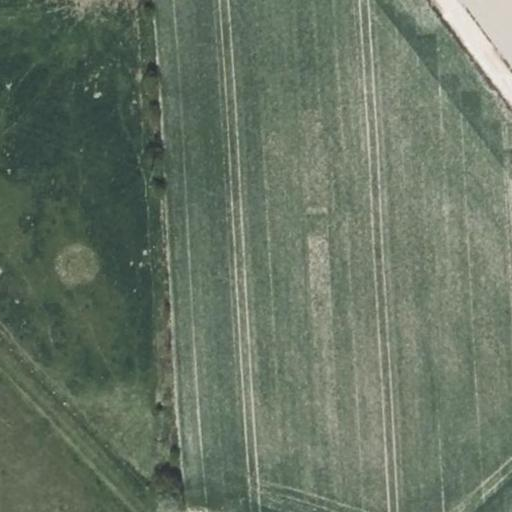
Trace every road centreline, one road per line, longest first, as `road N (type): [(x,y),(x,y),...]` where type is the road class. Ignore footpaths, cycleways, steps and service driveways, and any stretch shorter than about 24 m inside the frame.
road 1 (track): [(149,511),(0,366)]
road 2 (track): [(439,0),(511,97)]
